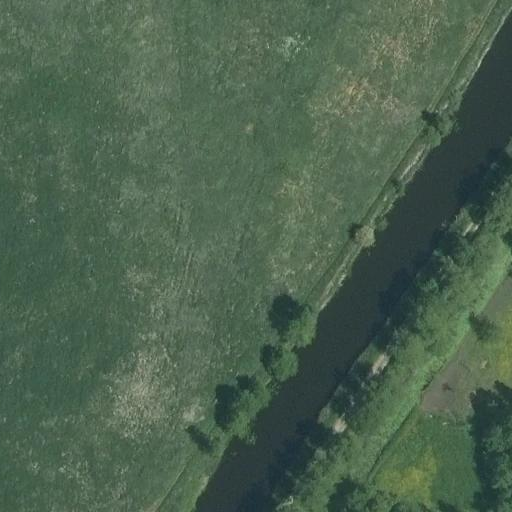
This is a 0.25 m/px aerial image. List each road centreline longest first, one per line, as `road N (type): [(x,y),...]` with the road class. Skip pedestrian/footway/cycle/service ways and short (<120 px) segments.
road 1 (track): [(163,511),(298,317),(496,0)]
road 2 (track): [(282,511),(511,170)]
